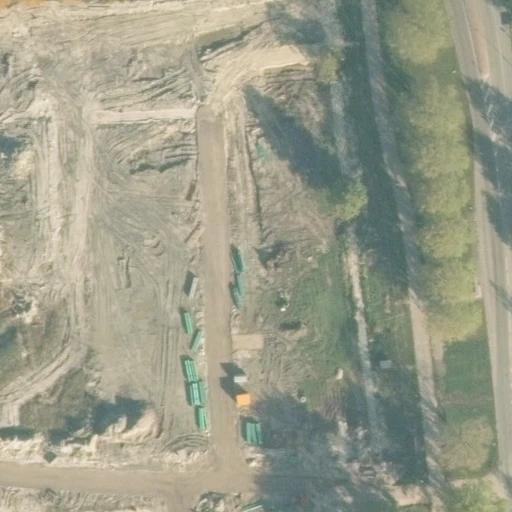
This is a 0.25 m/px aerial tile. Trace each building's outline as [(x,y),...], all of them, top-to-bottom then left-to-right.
[(308,2),(269,6),(271,32),(291,30),(293,52),(313,50),(308,2)] [(269,6),(228,10),(233,58),(253,56),(251,34),(271,32),(269,6)] [(175,35),(176,79),(198,78),(197,34),(175,35)] [(131,75),(131,84),(155,84),(155,79),(154,35),(131,36),(131,75)] [(154,35),(155,79),(165,79),(166,91),(177,91),(176,79),(175,35),(154,35)] [(131,36),(109,36),(110,75),(131,75),(131,36)] [(314,57),(274,62),(276,88),(317,83),(314,57)] [(261,81),(249,82),(250,90),(261,89),(261,81)] [(317,83),(276,88),(279,113),(319,108),(317,83)] [(261,89),(250,90),(250,98),(262,97),(261,89)] [(178,101),(168,101),(168,113),(178,113),(178,101)] [(188,101),(178,101),(178,113),(188,113),(188,101)] [(125,102),(125,114),(133,114),(133,102),(125,102)] [(141,102),(133,102),(133,114),(141,114),(141,102)] [(319,108),(279,113),(282,139),(322,134),(319,108)] [(110,122),(111,161),(151,160),(151,159),(151,136),(137,136),(136,122),(110,122)] [(266,132),(254,133),(255,141),(267,140),(266,132)] [(322,134),(282,139),(285,164),(325,159),(322,134)] [(32,135),(0,135),(0,158),(33,157),(32,135)] [(267,140),(255,141),(256,149),(268,147),(267,140)] [(178,148),(178,159),(194,158),(193,148),(178,148)] [(0,179),(34,179),(33,157),(0,158),(0,179)] [(178,159),(178,169),(194,169),(194,158),(178,159)] [(111,161),(112,199),(138,198),(138,197),(138,184),(161,183),(161,159),(151,159),(151,160),(111,161)] [(325,159),(285,164),(287,189),(328,184),(325,159)] [(34,179),(0,179),(0,201),(35,200),(34,179)] [(272,181),(259,183),(260,191),(272,190),(272,181)] [(304,211),(290,213),(293,236),(333,232),(328,193),(303,195),(304,211)] [(112,199),(113,236),(162,235),(162,211),(148,212),(147,197),(138,197),(138,198),(112,199)] [(35,200),(0,201),(0,223),(35,222),(35,200)] [(0,244),(36,243),(35,222),(0,223),(0,244)] [(195,223),(181,224),(181,235),(196,234),(195,223)] [(267,226),(257,227),(258,240),(268,239),(267,226)] [(293,236),(288,236),(291,261),(302,259),(303,275),(311,275),(337,272),(333,232),(293,236)] [(196,234),(181,235),(182,246),(196,245),(196,234)] [(113,236),(113,274),(139,273),(139,259),(163,259),(162,235),(113,236)] [(36,243),(0,244),(0,267),(37,266),(36,243)] [(274,255),(262,257),(263,265),(275,263),(274,255)] [(313,290),(289,293),(292,317),(302,316),(301,315),(341,311),(337,272),(311,275),(313,290)] [(113,274),(114,312),(154,311),(154,310),(154,287),(140,288),(139,273),(113,274)] [(182,300),(182,311),(197,311),(197,301),(182,300)] [(276,306),(267,307),(267,320),(277,319),(276,306)] [(114,312),(115,350),(151,349),(150,335),(164,335),(164,310),(154,310),(154,311),(114,312)] [(182,311),(181,321),(196,321),(197,311),(182,311)] [(341,311),(301,315),(302,316),(304,339),(308,338),(310,355),(346,351),(341,311)] [(277,319),(267,320),(268,333),(278,332),(277,319)] [(137,358),(138,370),(146,370),(146,357),(137,358)] [(173,357),(173,369),(181,369),(181,357),(173,357)] [(181,357),(181,369),(189,369),(189,357),(181,357)] [(137,358),(129,358),(130,370),(138,370),(137,358)] [(332,361),(324,362),(326,374),(334,373),(332,361)] [(324,362),(316,363),(318,375),(326,374),(324,362)] [(287,366),(279,367),(280,379),(288,378),(287,366)] [(279,367),(271,368),(272,380),(280,379),(279,367)] [(257,369),(249,370),(250,382),(258,381),(257,369)] [(181,386),(181,398),(182,437),(205,437),(204,398),(191,398),(191,385),(181,386)] [(351,387),(328,389),(332,425),(355,423),(351,387)] [(116,390),(117,438),(139,438),(139,399),(139,389),(116,390)] [(328,389),(305,392),(309,428),(332,425),(328,389)] [(305,392),(282,394),(286,430),(309,428),(305,392)] [(282,394),(259,397),(263,433),(286,430),(282,394)] [(259,397),(236,399),(240,435),(263,433),(259,397)] [(139,399),(139,438),(161,437),(160,398),(139,399)] [(181,398),(160,398),(161,437),(182,437),(181,398)]
